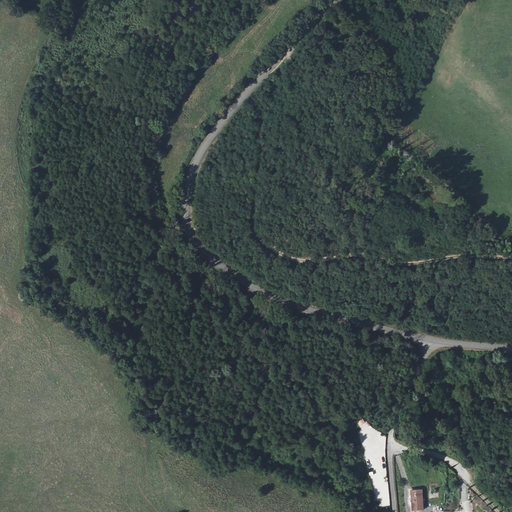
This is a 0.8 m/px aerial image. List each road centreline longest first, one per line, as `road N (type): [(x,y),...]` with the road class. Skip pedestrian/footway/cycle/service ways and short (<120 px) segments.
road 1 (secondary): [(429,338),(285,303),(211,256),(190,223),(187,188),(200,152),(337,0)]
road 2 (track): [(275,60),(257,146),(255,226),(267,245),(297,261),(367,254),(406,266),(473,254),(511,258)]
road 3 (unclassified): [(395,511),(393,429),(429,338)]
road 4 (track): [(391,444),(452,460),(504,511)]
